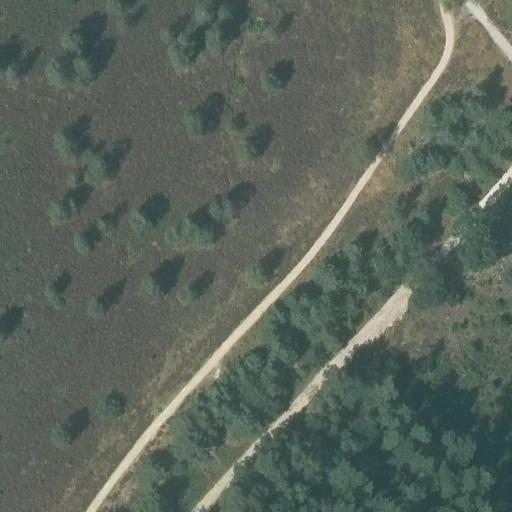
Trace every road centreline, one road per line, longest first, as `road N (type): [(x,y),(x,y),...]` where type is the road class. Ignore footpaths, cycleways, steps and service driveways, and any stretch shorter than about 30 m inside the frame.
road 1 (track): [(92,511),(148,433),(323,240),(439,68),(448,49),(444,0)]
road 2 (track): [(198,511),(511,172)]
road 3 (track): [(382,511),(283,421)]
